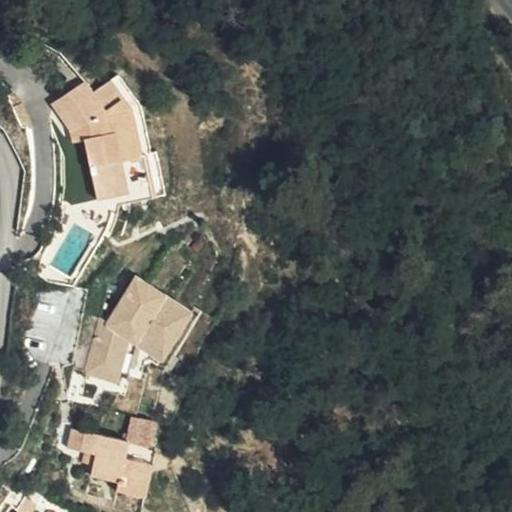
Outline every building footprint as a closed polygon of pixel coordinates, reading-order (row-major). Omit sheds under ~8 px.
[(98,205),(141,188),(130,148),(122,149),(108,110),(74,80),(63,92),(46,79),(20,109),(37,122),(45,146),(60,142),(78,198),(94,194),(98,205)] [(148,342),(165,309),(109,279),(85,324),(76,322),(66,372),(76,373),(75,378),(95,383),(104,341),(112,343),(128,352),(136,336),(148,342)] [(139,358),(148,342),(136,336),(128,352),(139,358)] [(135,420),(112,418),(109,442),(111,442),(133,444),(135,420)] [(109,442),(53,433),(50,454),(75,458),(71,481),(101,486),(100,493),(133,498),(134,494),(128,483),(119,462),(108,459),(111,442),(109,442)] [(128,483),(134,494),(138,464),(119,462),(128,483)] [(20,511),(28,499),(4,490),(0,496),(0,511),(20,511)]
